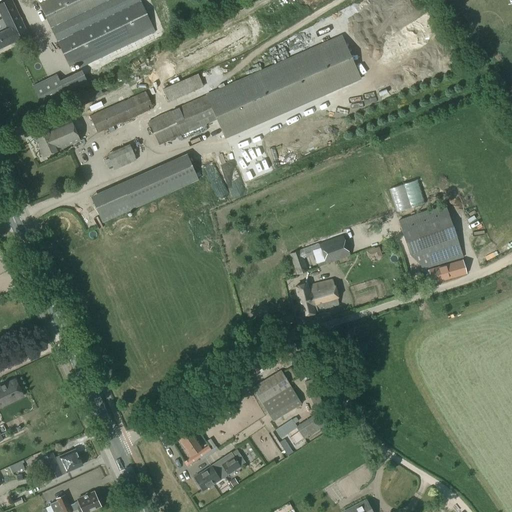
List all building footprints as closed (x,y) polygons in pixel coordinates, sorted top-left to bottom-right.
[(0,14),(7,29),(0,32),(0,48),(13,42),(13,43),(27,36),(9,0),(0,4),(0,14)] [(43,0),(38,3),(69,68),(75,65),(78,70),(154,34),(137,0),(43,0)] [(341,37),(148,121),(158,145),(209,122),(211,126),(218,122),(224,138),(359,78),(341,37)] [(197,75),(162,90),(167,103),(203,87),(197,75)] [(65,98),(54,76),(33,86),(43,108),(65,98)] [(92,107),(110,99),(106,89),(87,97),(92,107)] [(145,93),(90,116),(97,133),(152,109),(145,93)] [(360,106),(358,99),(346,102),(347,109),(360,106)] [(70,120),(33,136),(43,157),(58,151),(58,150),(79,141),(70,120)] [(114,170),(135,160),(129,145),(107,155),(114,170)] [(187,156),(91,197),(103,223),(198,181),(187,156)] [(447,215),(400,230),(408,255),(455,239),(447,215)] [(342,236),(289,254),(296,275),(306,271),(302,258),(313,254),(314,256),(321,254),(325,265),(349,257),(342,236)] [(461,258),(426,267),(431,284),(466,274),(461,258)] [(304,284),(294,287),(302,317),(315,313),(315,311),(338,305),(331,280),(309,286),(307,280),(304,281),(304,284)] [(290,315),(274,319),(276,327),(292,323),(290,315)] [(281,371),(252,388),(272,421),(301,404),(281,371)] [(9,379),(0,383),(0,402),(17,394),(9,379)] [(319,412),(296,427),(304,439),(327,425),(322,417),(319,412)] [(192,428),(177,438),(189,456),(205,446),(203,443),(204,442),(195,429),(193,430),(192,428)] [(43,464),(38,466),(44,479),(54,475),(55,477),(81,465),(81,464),(82,462),(79,457),(77,457),(73,447),(53,456),(50,451),(39,456),(43,464)] [(230,453),(194,477),(203,490),(239,466),(230,453)] [(21,462),(9,467),(12,474),(24,468),(21,462)] [(238,485),(234,479),(230,482),(233,488),(238,485)] [(55,502),(48,505),(51,511),(73,511),(76,511),(92,511),(102,508),(95,492),(77,500),(78,501),(73,504),(68,507),(63,496),(54,500),(55,502)] [(370,511),(365,501),(342,511),(370,511)]
